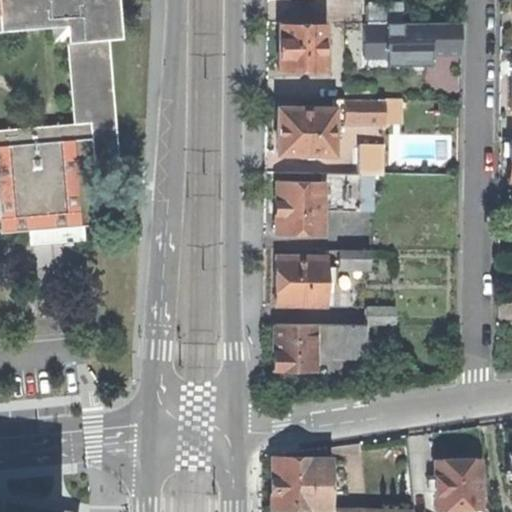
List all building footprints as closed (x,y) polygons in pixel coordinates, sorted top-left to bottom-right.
[(66,43),(108,39),(104,0),(0,0),(0,31),(65,27),(66,43)] [(115,0),(104,0),(108,39),(118,39),(116,13),(115,0)] [(367,3),(366,23),(387,23),(400,23),(401,4),(367,3)] [(386,51),(387,23),(366,23),(364,23),(364,51),(386,51)] [(387,23),(386,51),(386,61),(431,61),(431,57),(431,54),(460,54),(460,23),(400,23),(387,23)] [(279,69),(323,69),(323,25),(278,25),(279,50),(279,69)] [(115,121),(108,39),(66,43),(73,124),(115,121)] [(345,84),(344,98),(371,98),(371,84),(362,84),(345,84)] [(332,121),(344,122),(344,98),(332,98),(332,109),(332,121)] [(344,98),(344,122),(383,122),(383,98),(371,98),(344,98)] [(400,99),(383,98),(383,122),(400,122),(400,99)] [(277,152),(331,153),(332,121),(332,109),(278,109),(278,132),(277,152)] [(89,169),(118,166),(115,121),(73,124),(0,130),(0,232),(26,230),(27,243),(78,239),(77,226),(94,225),(89,169)] [(381,145),(358,145),(357,173),(360,174),(372,174),(381,174),(381,145)] [(322,173),(322,184),(321,210),(359,211),(360,174),(357,173),(322,173)] [(372,211),(372,174),(360,174),(359,211),(372,211)] [(276,233),(321,234),(321,210),(322,184),(277,183),(276,209),(276,233)] [(338,250),(338,267),(368,267),(368,250),(338,250)] [(275,304),(326,305),(327,257),(275,257),(275,284),(275,304)] [(366,308),(366,325),(395,325),(395,308),(366,308)] [(314,356),(314,325),(274,324),(273,351),(273,371),(314,371),(314,356)] [(366,325),(314,325),(314,356),(365,356),(366,325)] [(273,510),(330,510),(330,461),(274,460),(273,486),(273,510)] [(457,464),(436,465),(436,511),(480,511),(480,464),(457,464)] [(70,511),(3,502),(1,511),(70,511)]
